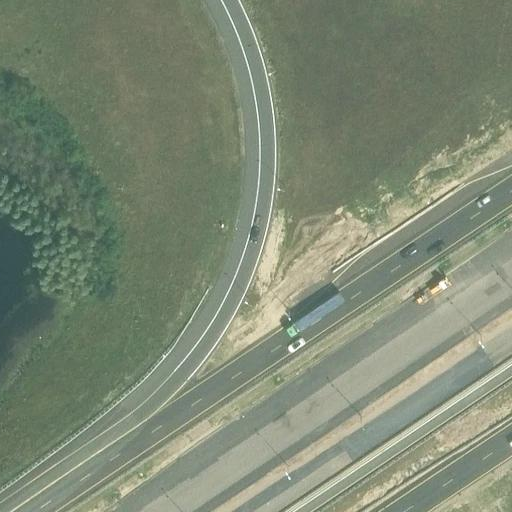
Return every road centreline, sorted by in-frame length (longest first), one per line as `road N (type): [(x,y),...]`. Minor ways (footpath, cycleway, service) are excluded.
road 1 (motorway): [(226,0),(250,53),(266,140),(262,195),(239,284),(183,373),(26,511)]
road 2 (motorway): [(511,197),(45,511)]
road 3 (motorway): [(511,275),(163,511)]
road 4 (motorway): [(277,511),(511,354)]
road 5 (motorway): [(390,511),(511,431)]
